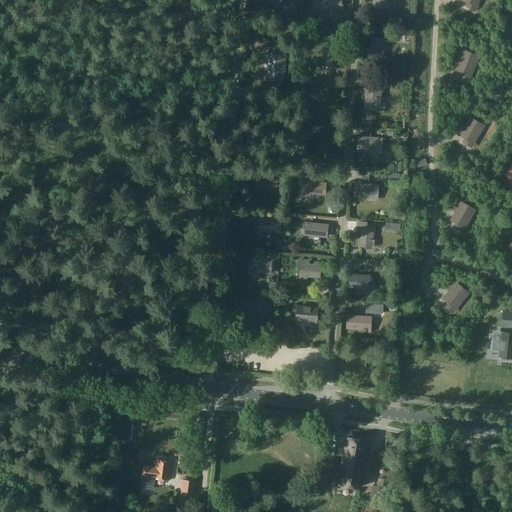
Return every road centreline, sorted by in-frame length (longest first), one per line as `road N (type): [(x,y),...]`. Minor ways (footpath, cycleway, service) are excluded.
road 1 (secondary): [(511,429),(0,357)]
road 2 (track): [(243,0),(211,372)]
road 3 (track): [(427,293),(440,0)]
road 4 (track): [(212,389),(203,511)]
